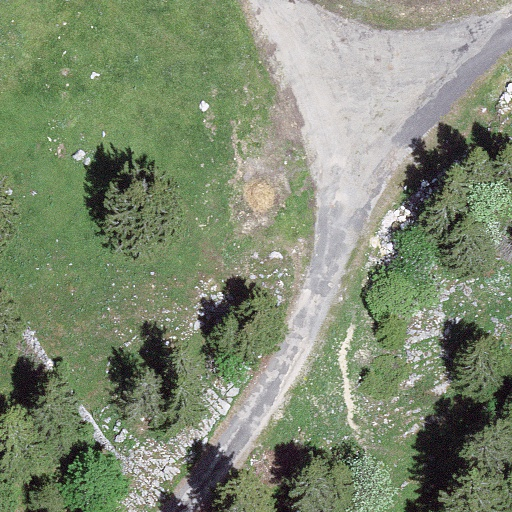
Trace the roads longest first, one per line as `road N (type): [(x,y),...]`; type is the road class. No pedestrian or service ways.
road 1 (track): [(193,511),(265,405),(349,231),(346,149),(325,104)]
road 2 (track): [(325,104),(511,27)]
